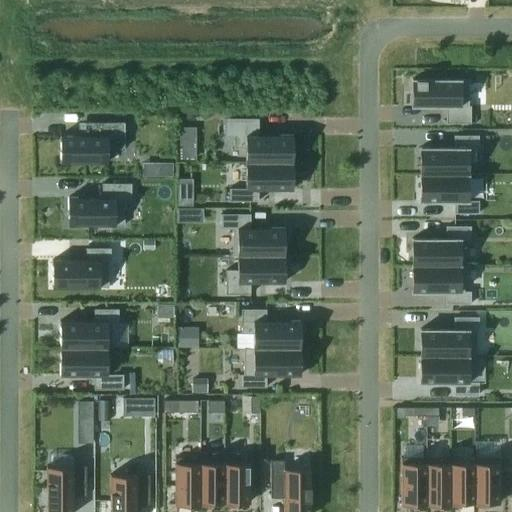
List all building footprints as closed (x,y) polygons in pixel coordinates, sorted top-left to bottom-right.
[(412,78),(412,105),(446,105),(446,122),(471,122),(471,104),(469,105),(469,78),(413,78),(412,78)] [(224,117),(224,135),(234,135),(234,146),(246,146),(246,161),(292,161),(293,134),(258,134),(259,117),(224,117)] [(60,135),(60,162),(107,162),(107,147),(125,147),(125,121),(84,121),(84,135),(60,135)] [(420,146),(420,173),(472,173),(472,147),(479,147),(479,134),(454,134),(454,146),(420,146)] [(180,143),(180,158),(196,158),(196,143),(180,143)] [(229,187),(229,200),(258,200),(258,188),(292,188),(292,161),(246,161),(246,187),(229,187)] [(143,163),(143,174),(172,175),(172,163),(143,163)] [(420,173),(420,200),(454,200),(454,212),(479,212),(479,200),(472,200),(472,173),(420,173)] [(68,197),(68,225),(124,225),(124,198),(131,198),(131,197),(129,197),(129,184),(131,184),(131,183),(102,183),(102,197),(68,197)] [(185,222),(185,208),(177,208),(177,222),(185,222)] [(221,213),(221,228),(232,228),(232,254),(237,254),(284,254),(284,227),(250,227),(250,213),(221,213)] [(412,237),(412,264),(464,264),(464,238),(471,238),(471,225),(446,225),(446,237),(412,237)] [(52,259),(52,287),(109,287),(108,260),(111,260),(111,259),(109,259),(109,249),(111,249),(111,247),(86,247),(86,259),(52,259)] [(226,269),(226,293),(250,293),(250,281),(284,281),(284,254),(237,254),(237,269),(226,269)] [(412,264),(412,291),(446,291),(446,303),(471,303),(471,291),(464,290),(464,264),(412,264)] [(157,304),(158,316),(174,316),(173,304),(157,304)] [(60,320),(60,347),(107,347),(112,347),(112,321),(118,321),(118,320),(117,320),(117,309),(118,309),(118,308),(94,308),(94,320),(60,320)] [(242,321),(241,333),(253,333),(253,347),(300,347),(300,320),(266,320),(266,308),(242,308),(242,310),(243,310),(243,321),(242,321)] [(420,328),(420,355),(467,355),(477,355),(477,329),(479,329),(479,316),(454,316),(454,328),(420,328)] [(178,329),(178,344),(195,344),(195,329),(178,329)] [(60,347),(60,375),(94,375),(94,389),(123,389),(123,388),(121,388),(121,375),(123,375),(123,374),(107,374),(107,347),(60,347)] [(239,385),(239,386),(266,386),(266,375),(300,375),(300,347),(253,347),(243,347),(243,374),(239,374),(239,375),(241,375),(241,385),(239,385)] [(420,355),(420,382),(454,382),(454,394),(479,394),(479,381),(467,381),(467,355),(420,355)] [(192,377),(192,392),(208,392),(208,377),(192,377)] [(244,395),(244,411),(259,411),(259,395),(244,395)] [(122,398),(122,415),(154,415),(154,398),(122,398)] [(78,400),(78,417),(92,417),(92,400),(78,400)] [(99,400),(99,416),(109,416),(109,400),(99,400)] [(163,400),(163,412),(179,412),(179,400),(163,400)] [(208,400),(208,412),(224,411),(224,400),(208,400)] [(414,407),(414,415),(426,415),(426,407),(414,407)] [(426,407),(426,415),(438,415),(438,407),(426,407)] [(462,407),(462,419),(474,419),(474,407),(462,407)] [(357,418),(331,419),(334,486),(359,485),(357,418)] [(78,431),(78,442),(92,442),(92,431),(78,431)] [(175,457),(175,504),(191,504),(191,506),(200,506),(200,504),(200,452),(198,452),(198,456),(175,457)] [(200,452),(200,504),(209,504),(209,502),(224,502),(224,452),(200,452)] [(224,502),(224,504),(233,504),(233,502),(249,502),(249,501),(249,452),(224,452),(224,502)] [(426,457),(426,504),(441,504),(441,506),(450,506),(450,504),(450,456),(426,457)] [(450,456),(450,504),(459,504),(459,502),(474,502),(474,457),(472,457),(472,461),(452,461),(452,456),(450,456)] [(401,457),(401,504),(417,504),(417,506),(426,506),(426,504),(426,457),(401,457)] [(474,502),(474,504),(483,504),(483,502),(499,502),(499,457),(474,457),(474,502)] [(270,491),(284,491),(283,511),(310,511),(310,467),(284,467),(284,459),(270,459),(270,491)] [(72,511),(73,489),(86,489),(86,465),(46,465),(46,511),(72,511)] [(136,511),(136,497),(150,497),(150,474),(110,474),(110,511),(136,511)]
